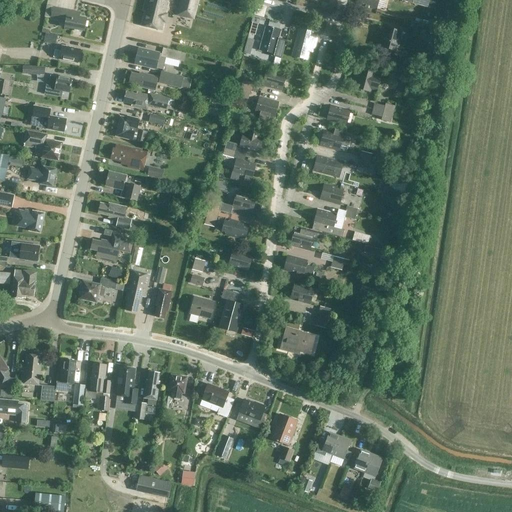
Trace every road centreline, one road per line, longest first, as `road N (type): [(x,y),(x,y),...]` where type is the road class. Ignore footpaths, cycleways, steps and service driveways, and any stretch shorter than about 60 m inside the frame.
road 1 (residential): [(247,373),(284,125),(335,83),(341,14)]
road 2 (tertiary): [(47,314),(123,5)]
road 3 (unclassified): [(511,484),(442,473),(378,428),(247,373)]
road 4 (unclassified): [(247,373),(170,346),(74,331),(47,314)]
